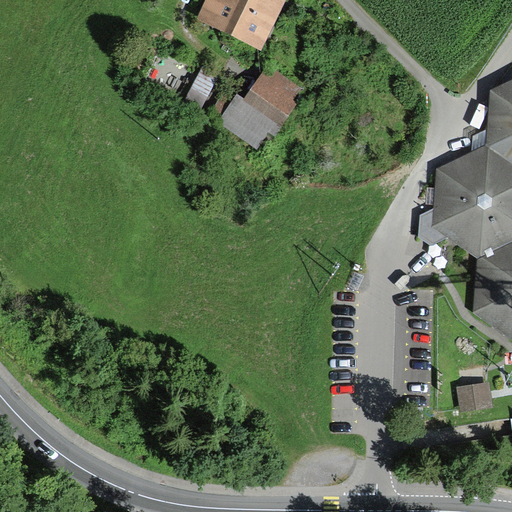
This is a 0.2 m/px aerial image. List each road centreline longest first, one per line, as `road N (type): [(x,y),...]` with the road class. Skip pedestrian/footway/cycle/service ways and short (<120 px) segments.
road 1 (unclassified): [(344,0),(433,87),(446,113),(378,261),(374,511)]
road 2 (tertiary): [(0,396),(58,453),(139,495),(229,509),(374,511)]
